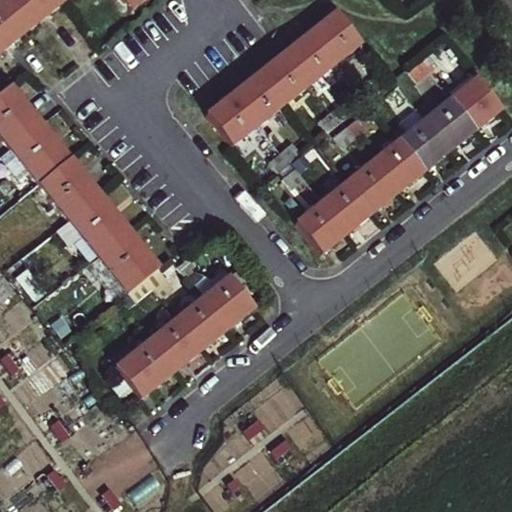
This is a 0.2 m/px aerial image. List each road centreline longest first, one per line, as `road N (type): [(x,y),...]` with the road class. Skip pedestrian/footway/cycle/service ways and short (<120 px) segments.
road 1 (residential): [(316,314),(130,88),(227,10),(219,0)]
road 2 (residential): [(511,158),(316,314)]
road 3 (residential): [(316,314),(163,436)]
